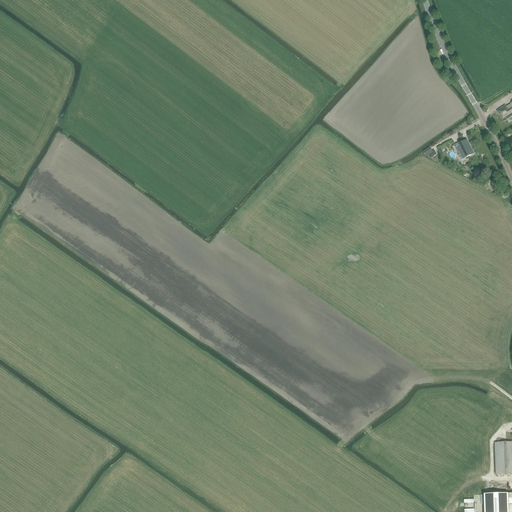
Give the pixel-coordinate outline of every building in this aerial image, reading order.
[(511,103),(506,107),(505,105),(497,111),(504,122),(511,116),(511,103)] [(456,147),(462,160),(474,153),(467,140),(459,145),(460,145),(456,147)] [(426,156),(433,151),(430,147),(423,152),(426,156)] [(496,475),(498,475),(511,473),(511,441),(494,443),(496,475)] [(511,511),(511,493),(484,494),(484,511),(511,511)]
